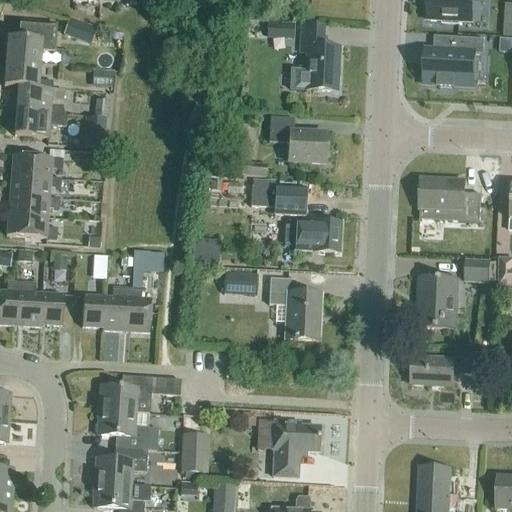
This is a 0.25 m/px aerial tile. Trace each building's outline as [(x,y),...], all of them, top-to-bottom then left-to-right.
[(419,0),(420,6),(422,6),(421,22),(437,23),(437,25),(453,26),(453,23),(465,24),(467,3),(479,3),(479,0),(419,0)] [(73,41),(79,25),(69,21),(62,37),(73,41)] [(5,64),(39,67),(40,51),(53,52),(55,25),(19,23),(17,41),(7,40),(5,64)] [(278,41),(293,42),(293,24),(267,23),(266,30),(278,30),(278,41)] [(293,91),(306,92),(337,93),(339,50),(323,49),(324,27),(302,26),(301,54),(308,54),(307,73),(293,72),(293,91)] [(471,56),(484,57),(484,42),(448,39),(448,53),(425,52),(424,85),(439,86),(439,91),(454,91),(454,87),(470,88),(471,56)] [(3,89),(17,90),(51,92),(52,84),(38,83),(39,67),(5,64),(3,89)] [(112,74),(92,72),(91,89),(111,90),(112,74)] [(15,113),(62,117),(62,108),(50,107),(51,92),(17,90),(15,113)] [(93,119),(106,121),(108,103),(95,102),(93,119)] [(65,118),(62,117),(15,113),(13,138),(47,141),(49,125),(65,126),(65,118)] [(84,120),(82,148),(103,150),(105,122),(84,120)] [(325,165),(326,137),(293,135),(294,121),(271,120),(269,145),(288,145),(287,163),(325,165)] [(242,178),(264,179),(265,166),(245,165),(246,154),(234,153),(234,162),(231,161),(230,171),(243,172),(242,178)] [(71,154),(70,165),(88,167),(89,155),(71,154)] [(50,188),(49,191),(59,192),(60,181),(50,180),(51,172),(61,173),(62,162),(52,161),(12,158),(10,185),(50,188)] [(479,223),(480,200),(464,199),(465,183),(420,181),(419,212),(461,214),(461,222),(479,223)] [(49,201),(49,191),(50,188),(10,185),(7,211),(47,215),(48,211),(58,212),(59,201),(49,201)] [(272,218),(304,219),(305,190),(250,188),(249,209),(273,210),(272,218)] [(47,215),(7,211),(5,238),(45,241),(56,242),(56,231),(46,230),(47,215)] [(294,229),(285,228),(284,247),(293,247),(293,253),(339,256),(340,225),(314,224),(294,223),(294,229)] [(17,265),(31,266),(32,254),(18,253),(17,265)] [(11,256),(0,254),(0,268),(9,270),(11,256)] [(66,274),(66,258),(53,258),(52,274),(66,274)] [(511,289),(511,259),(499,260),(498,289),(511,289)] [(496,264),(465,262),(464,284),(495,285),(496,264)] [(224,276),(223,290),(256,292),(256,277),(224,276)] [(455,332),(457,283),(421,281),(418,330),(455,332)] [(286,326),(285,342),(318,343),(320,297),(295,296),(295,283),(270,282),(268,308),(275,308),(274,325),(286,326)] [(131,283),(131,292),(127,291),(125,335),(148,336),(150,302),(140,302),(141,283),(131,283)] [(0,327),(17,329),(19,285),(6,285),(5,294),(0,293),(0,327)] [(40,330),(41,328),(42,296),(34,296),(35,286),(19,285),(17,329),(40,330)] [(101,333),(125,335),(127,291),(112,291),(111,300),(103,300),(101,331),(101,333)] [(42,296),(41,328),(61,329),(63,297),(42,296)] [(101,331),(103,300),(83,298),(81,330),(101,331)] [(491,378),(492,355),(455,354),(454,362),(412,360),(411,387),(453,389),(454,376),(491,378)] [(179,383),(151,381),(121,379),(120,390),(100,389),(98,414),(134,416),(135,402),(149,403),(150,397),(178,399),(179,383)] [(0,421),(7,422),(9,397),(0,396),(0,421)] [(154,454),(156,431),(148,431),(133,430),(134,416),(98,414),(97,438),(116,439),(116,451),(146,453),(154,454)] [(241,415),(241,428),(254,429),(255,416),(241,415)] [(272,424),(271,453),(273,453),(272,479),(297,481),(298,455),(317,456),(319,430),(299,429),(300,425),(272,424)] [(181,435),(179,474),(206,476),(208,437),(181,435)] [(93,486),(130,488),(130,474),(145,475),(146,453),(116,451),(115,463),(95,461),(93,486)] [(452,472),(418,470),(416,511),(449,511),(450,510),(456,510),(457,499),(450,498),(452,472)] [(0,494),(10,495),(12,472),(0,471),(0,494)] [(511,511),(511,480),(498,480),(497,511),(511,511)] [(235,493),(242,503),(253,495),(246,485),(235,493)] [(130,488),(93,486),(92,511),(114,511),(142,511),(143,503),(148,503),(149,490),(130,488)] [(196,487),(180,486),(179,498),(196,498),(196,487)] [(213,486),(211,511),(231,511),(233,487),(213,486)] [(0,511),(9,511),(10,495),(0,494),(0,511)] [(294,503),(293,511),(282,511),(271,511),(270,511),(309,511),(310,504),(308,499),(296,499),(294,503)]
